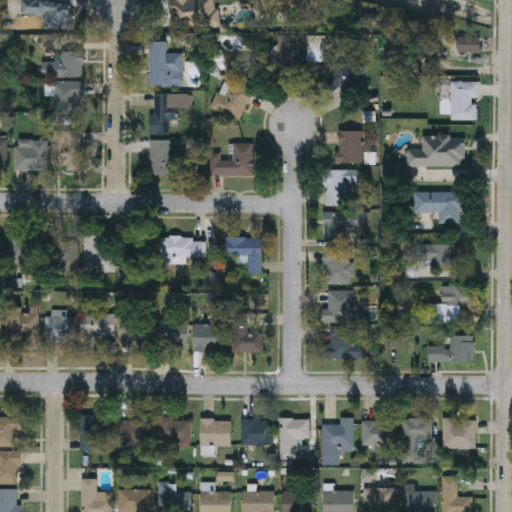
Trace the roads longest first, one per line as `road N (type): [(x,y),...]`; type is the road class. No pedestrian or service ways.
road 1 (tertiary): [(511,0),(508,511)]
road 2 (residential): [(509,386),(0,383)]
road 3 (residential): [(293,208),(0,201)]
road 4 (residential): [(294,126),(292,388)]
road 5 (residential): [(120,12),(118,203)]
road 6 (residential): [(57,385),(57,511)]
